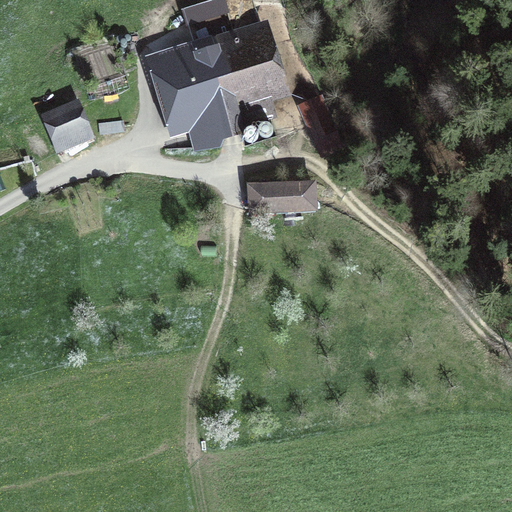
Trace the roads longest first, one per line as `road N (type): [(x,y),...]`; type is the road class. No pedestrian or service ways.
road 1 (track): [(234,165),(227,278),(192,385),(204,511)]
road 2 (track): [(234,165),(315,164),(511,349)]
road 3 (track): [(0,208),(87,167),(234,165)]
